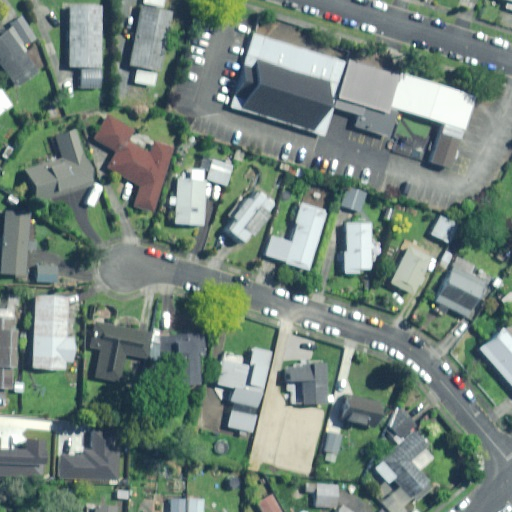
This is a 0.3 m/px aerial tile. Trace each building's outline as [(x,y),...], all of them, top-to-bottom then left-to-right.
[(140,0),(140,4),(160,8),(161,0),(140,0)] [(97,6),(63,6),(63,68),(97,68),(97,6)] [(159,12),(137,7),(125,67),(134,69),(131,83),(153,88),(168,13),(159,12)] [(341,58),(249,28),(225,100),(318,130),(321,121),(383,141),(387,130),(448,149),(461,111),(337,72),(341,58)] [(3,30),(0,32),(0,72),(12,89),(34,74),(3,30)] [(98,90),(98,74),(76,74),(76,89),(98,90)] [(0,113),(9,107),(0,94),(0,113)] [(169,149),(148,143),(145,154),(125,142),(131,131),(103,117),(90,142),(115,155),(106,170),(136,189),(131,209),(151,214),(169,149)] [(88,186),(71,130),(51,137),(58,160),(21,171),(31,203),(88,186)] [(230,164),(209,158),(203,181),(223,187),(230,164)] [(202,181),(173,180),(172,198),(166,198),(165,206),(171,206),(170,225),(199,226),(202,181)] [(364,195),(345,188),(338,207),(357,214),(364,195)] [(246,201),(241,197),(224,218),(229,222),(222,231),(238,244),(245,235),(248,238),(273,207),(253,192),(246,201)] [(322,212),(298,205),(286,243),(267,237),(262,256),(282,263),(282,265),(305,272),(322,212)] [(22,213),(0,211),(0,213),(0,275),(21,277),(23,252),(32,253),(33,242),(21,241),(22,213)] [(456,226),(437,216),(427,235),(446,245),(456,226)] [(367,225),(341,224),(341,254),(337,253),(337,274),(351,275),(351,270),(366,271),(367,225)] [(510,245),(498,241),(491,259),(502,264),(510,245)] [(386,284),(409,296),(414,286),(416,287),(421,278),(419,277),(427,260),(404,248),(386,284)] [(33,265),(32,284),(53,285),(54,267),(33,265)] [(479,288),(446,272),(431,302),(464,318),(479,288)] [(64,298),(32,297),(29,369),(62,371),(62,363),(69,364),(70,339),(62,339),(64,298)] [(0,368),(11,369),(13,318),(0,318),(0,368)] [(150,334),(92,324),(87,348),(96,350),(91,379),(118,384),(123,357),(146,361),(150,334)] [(511,343),(499,329),(475,350),(511,392),(511,343)] [(195,356),(204,356),(203,335),(157,336),(158,357),(171,357),(172,387),(196,386),(195,356)] [(267,353),(247,348),(244,366),(218,361),(213,386),(227,389),(224,405),(228,406),(223,427),(250,433),(267,353)] [(322,405),(321,365),(283,366),(284,383),(297,383),(298,406),(322,405)] [(342,393),(335,414),(342,416),(340,421),(358,427),(363,414),(372,417),(376,405),(342,393)] [(407,414),(396,403),(385,428),(391,435),(388,438),(394,445),(369,468),(385,485),(390,480),(412,505),(430,488),(415,473),(429,459),(420,449),(423,446),(414,436),(426,425),(412,410),(407,414)] [(337,436),(325,434),(320,462),(332,464),(337,436)] [(0,469),(42,472),(43,442),(0,439),(0,469)] [(312,468),(295,467),(294,479),(311,480),(312,468)] [(334,486),(303,485),(303,493),(312,494),(312,508),(333,509),(334,486)] [(277,511),(270,496),(253,504),(257,511),(277,511)] [(401,511),(402,511),(389,496),(378,505),(383,511),(401,511)] [(182,511),(183,500),(168,499),(167,511),(182,511)] [(200,511),(201,500),(185,501),(185,511),(200,511)]
